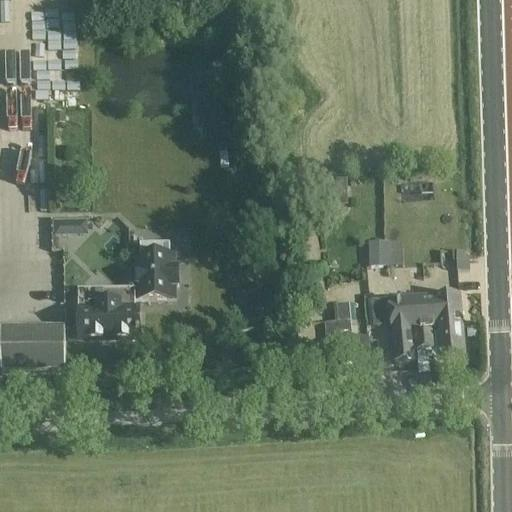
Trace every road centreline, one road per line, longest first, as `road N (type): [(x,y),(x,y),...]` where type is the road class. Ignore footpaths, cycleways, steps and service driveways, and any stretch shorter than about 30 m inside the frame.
road 1 (unclassified): [(506,395),(0,432)]
road 2 (tertiary): [(506,395),(489,0)]
